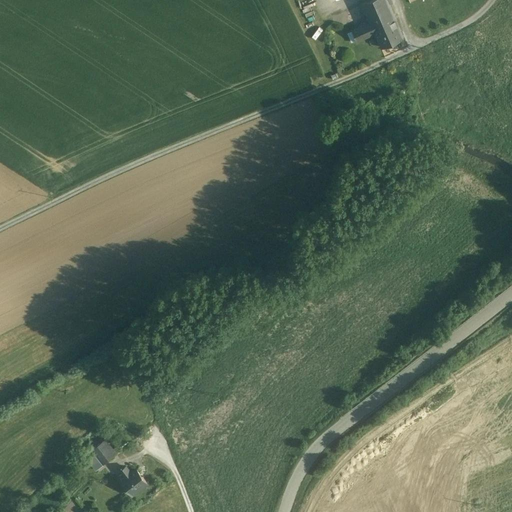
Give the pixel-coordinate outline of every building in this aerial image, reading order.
[(389,0),(376,0),(361,7),(368,21),(393,10),(389,0)] [(405,37),(393,10),(368,21),(354,26),(360,41),(375,35),(380,47),(405,37)] [(95,447),(107,462),(116,454),(104,439),(95,447)] [(107,462),(95,447),(85,454),(97,469),(107,462)] [(126,477),(121,481),(132,495),(147,483),(137,469),(132,473),(127,466),(121,471),(126,477)]
